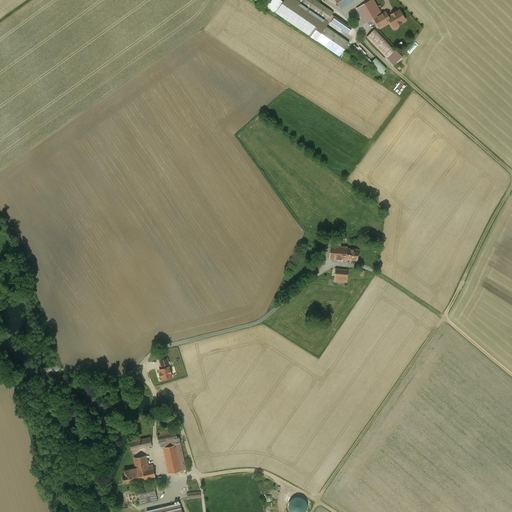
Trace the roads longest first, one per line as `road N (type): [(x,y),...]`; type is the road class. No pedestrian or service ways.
road 1 (track): [(317,500),(437,326),(511,185)]
road 2 (track): [(511,173),(364,39)]
road 3 (track): [(511,374),(443,316),(367,269)]
road 4 (track): [(334,511),(262,472),(196,476)]
